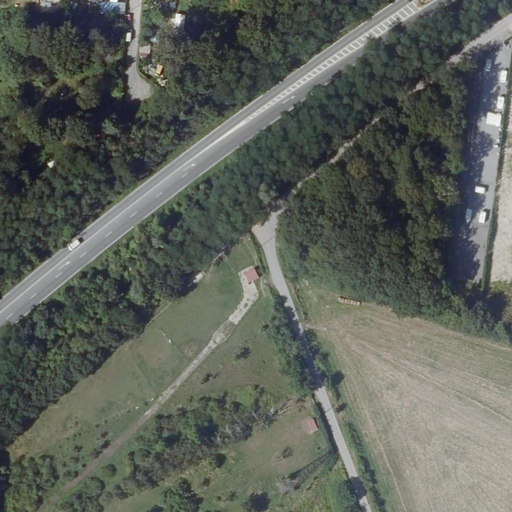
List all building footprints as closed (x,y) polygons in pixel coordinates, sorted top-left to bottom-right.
[(126,14),(126,3),(103,3),(102,14),(126,14)] [(175,13),(175,25),(183,25),(184,14),(175,13)] [(485,126),(499,129),(502,118),(487,115),(485,126)] [(486,171),(487,159),(474,159),(474,170),(486,171)] [(243,273),(249,284),(259,279),(253,268),(243,273)] [(174,286),(183,290),(189,279),(180,274),(174,286)] [(311,432),(317,430),(314,419),(308,421),(311,432)]
